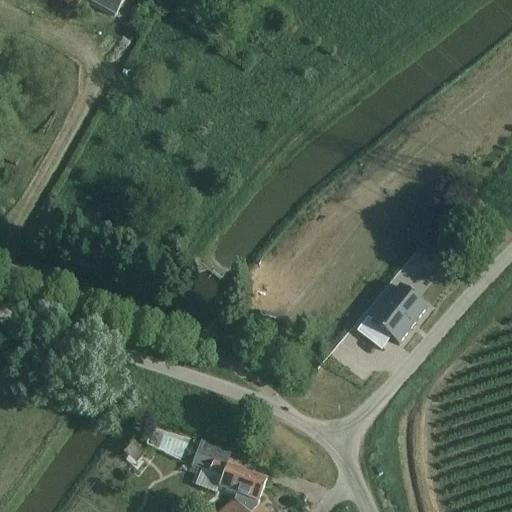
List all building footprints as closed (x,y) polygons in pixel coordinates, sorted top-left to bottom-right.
[(47,0),(74,15),(81,1),(113,20),(124,0),(47,0)] [(372,323),(362,336),(385,354),(394,342),(402,349),(432,311),(405,290),(377,327),(372,323)] [(227,469),(229,463),(215,458),(214,462),(196,456),(191,468),(222,480),(218,491),(236,497),(258,505),(266,483),(227,469)] [(257,509),(258,505),(236,497),(234,503),(223,511),(260,511),(257,509)] [(112,502),(103,511),(118,511),(121,509),(112,502)]
